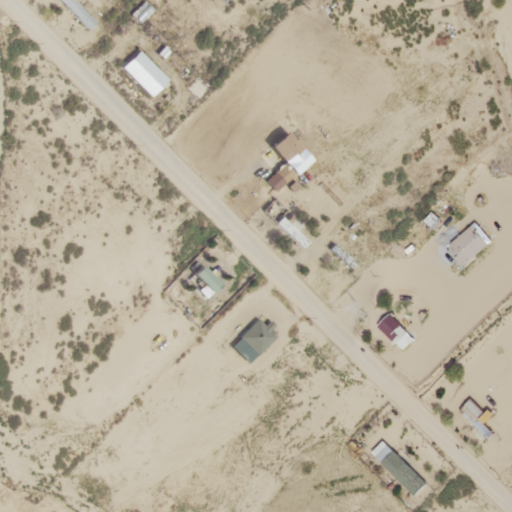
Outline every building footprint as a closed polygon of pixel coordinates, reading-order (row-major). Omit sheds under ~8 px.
[(85,31),(92,24),(68,0),(58,0),(56,2),(85,31)] [(153,13),(144,4),(130,17),(139,26),(153,13)] [(150,100),(167,83),(138,53),(121,70),(150,100)] [(313,161),(287,134),(265,154),(278,168),(263,182),(277,196),(313,161)] [(467,269),(491,246),(473,227),(449,250),(467,269)] [(210,294),(218,286),(200,269),(193,276),(210,294)] [(378,328),(396,347),(409,335),(391,316),(378,328)] [(276,337),(260,320),(232,348),(249,364),(276,337)] [(486,415),(472,402),(458,416),(486,443),(494,434),(480,421),(486,415)] [(427,485),(394,452),(382,465),(414,498),(427,485)]
